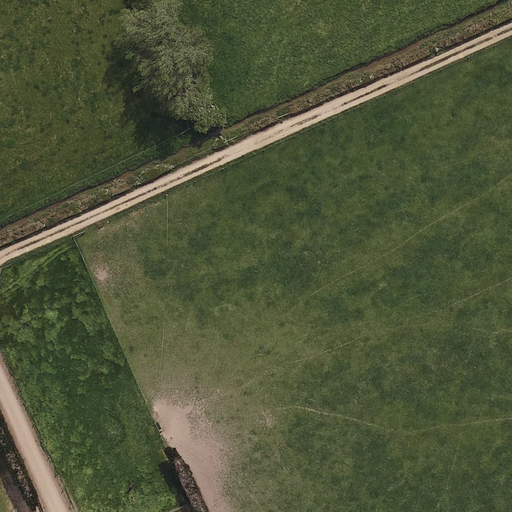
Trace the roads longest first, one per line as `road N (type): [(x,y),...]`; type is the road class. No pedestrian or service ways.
road 1 (track): [(511,25),(0,258)]
road 2 (track): [(0,387),(55,511)]
